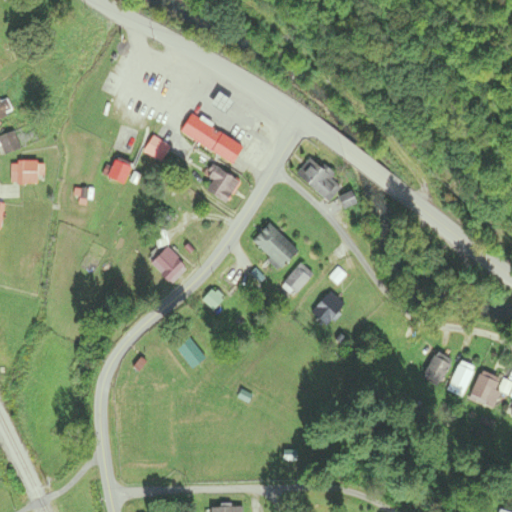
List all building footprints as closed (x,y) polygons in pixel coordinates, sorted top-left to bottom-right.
[(0,100),(0,118),(11,114),(4,98),(0,100)] [(232,166),(243,148),(190,116),(179,133),(232,166)] [(19,151),(14,133),(0,136),(0,144),(3,155),(19,151)] [(143,152),(161,163),(170,148),(153,137),(143,152)] [(118,185),(131,169),(117,157),(103,173),(118,185)] [(295,176),(327,203),(341,187),(308,160),(295,176)] [(9,186),(37,186),(37,162),(9,162),(9,186)] [(239,184),(212,166),(205,177),(212,181),(205,193),(225,206),(239,184)] [(297,253),(269,225),(251,242),(280,271),(297,253)] [(169,285),(185,269),(165,249),(150,265),(169,285)] [(313,276),(300,265),(281,286),(293,297),(313,276)] [(310,312),(326,328),(346,307),(330,292),(310,312)] [(192,371),(206,360),(188,339),(175,350),(192,371)] [(450,365),(432,356),(421,380),(439,388),(450,365)] [(449,393),(464,398),(474,367),(459,362),(449,393)] [(468,399),(492,411),(505,383),(482,372),(468,399)]
